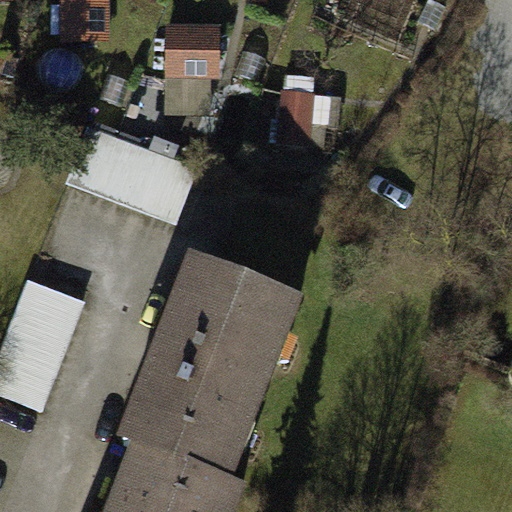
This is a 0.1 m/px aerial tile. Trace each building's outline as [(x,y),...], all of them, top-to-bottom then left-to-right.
[(66,0),(67,46),(119,45),(118,0),(66,0)] [(228,79),(228,25),(171,26),(172,80),(228,79)] [(288,146),(331,147),(332,97),(290,96),(288,146)] [(81,186),(179,229),(205,171),(107,127),(81,186)] [(210,272),(141,452),(255,495),(324,315),(210,272)] [(0,374),(0,392),(52,411),(91,303),(33,283),(0,374)] [(141,452),(118,511),(248,511),(255,495),(141,452)]
